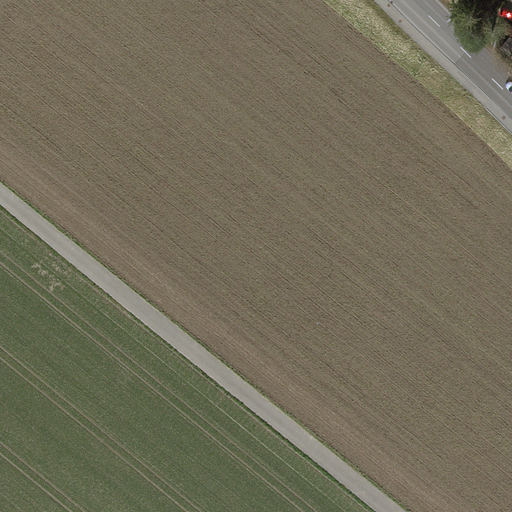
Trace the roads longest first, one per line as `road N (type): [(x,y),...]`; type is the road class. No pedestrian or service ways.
road 1 (residential): [(390,511),(0,194)]
road 2 (secondary): [(409,0),(511,100)]
